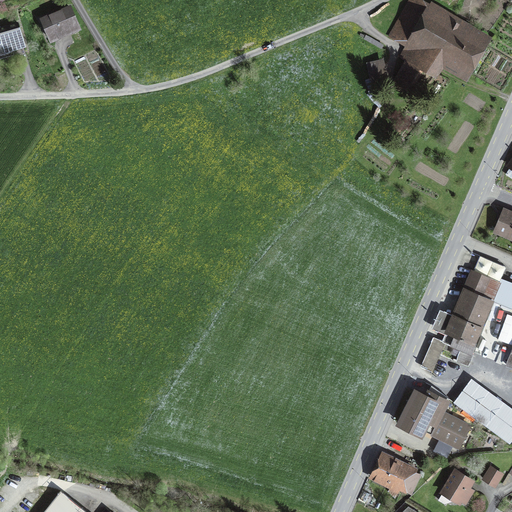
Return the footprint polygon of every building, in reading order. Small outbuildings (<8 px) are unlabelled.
[(420,68),(434,76),(444,60),(465,72),(483,40),(412,0),(405,0),(389,29),(410,41),(400,57),(407,61),(396,82),(409,89),(420,68)] [(42,19),(51,40),(79,28),(70,7),(42,19)] [(0,53),(25,46),(18,23),(0,28),(0,53)] [(367,63),(371,78),(383,75),(380,60),(367,63)] [(511,213),(505,211),(497,230),(511,237),(511,213)] [(491,301),(500,278),(505,266),(480,255),(443,341),(471,353),(476,343),(473,342),(491,301)] [(511,282),(500,278),(491,301),(511,308),(511,348),(506,364),(511,366),(511,282)] [(445,344),(433,338),(420,367),(432,372),(445,344)] [(470,363),(458,390),(465,394),(477,366),(470,363)] [(421,434),(428,420),(436,424),(441,413),(433,409),(437,402),(416,391),(399,423),(421,434)] [(469,425),(442,412),(441,413),(436,424),(431,433),(458,447),(469,425)] [(385,455),(374,478),(391,486),(389,489),(397,493),(400,488),(411,493),(419,475),(414,473),(416,471),(399,463),(400,462),(385,455)] [(490,466),(483,478),(495,486),(502,474),(490,466)] [(456,470),(443,492),(459,501),(460,498),(466,502),(473,490),(468,487),(472,480),(456,470)] [(87,511),(60,490),(42,511),(87,511)]
